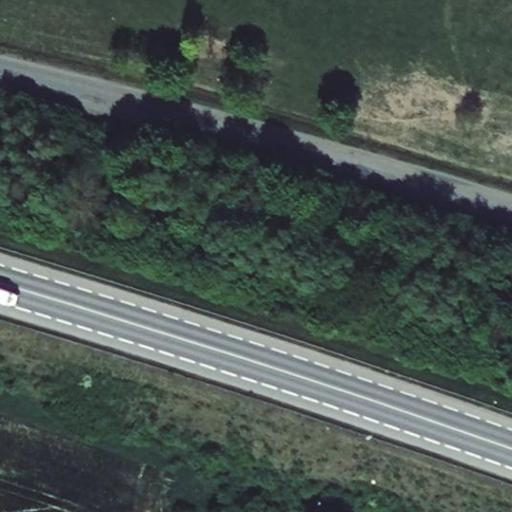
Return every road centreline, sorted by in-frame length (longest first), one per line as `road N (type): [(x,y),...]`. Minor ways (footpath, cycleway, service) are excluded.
road 1 (primary): [(0,283),(511,448)]
road 2 (unclassified): [(0,73),(214,125),(511,214)]
